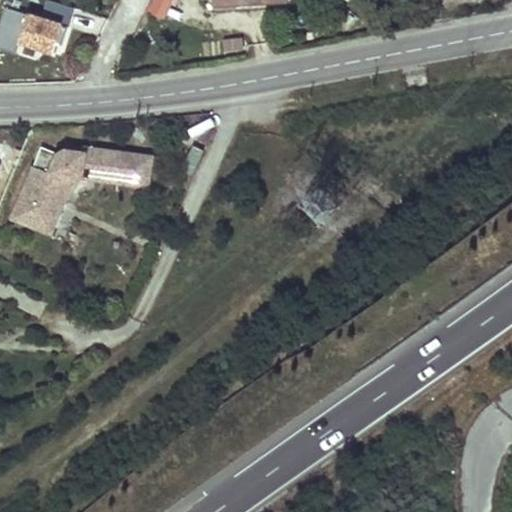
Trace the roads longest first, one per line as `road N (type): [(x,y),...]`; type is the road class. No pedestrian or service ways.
road 1 (tertiary): [(0,97),(77,97),(511,27)]
road 2 (unknown): [(257,70),(238,183),(167,312),(109,333),(40,313)]
road 3 (motorway): [(511,298),(208,511)]
